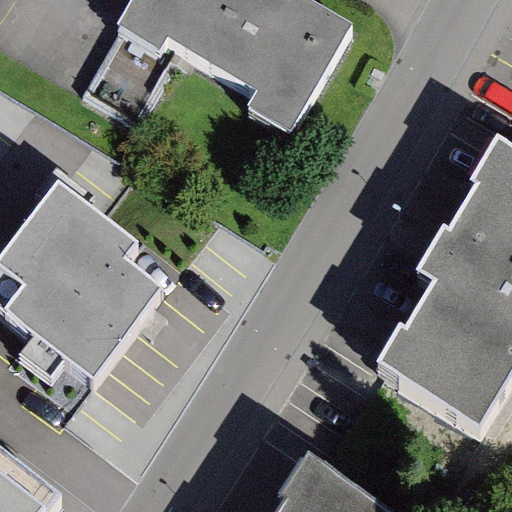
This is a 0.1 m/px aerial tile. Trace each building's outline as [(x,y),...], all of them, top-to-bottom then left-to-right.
[(161,60),(170,44),(260,94),(251,111),(293,135),(354,27),(306,0),(136,0),(117,35),(161,60)] [(122,41),(91,104),(140,128),(171,65),(122,41)] [(377,369),(483,433),(511,383),(511,150),(499,143),(473,186),(478,189),(451,233),(446,230),(418,276),(435,286),(406,333),(401,330),(377,369)] [(59,185),(0,263),(0,313),(96,385),(166,292),(128,263),(141,246),(59,185)] [(0,511),(52,511),(63,499),(0,451),(0,511)] [(388,511),(309,460),(283,500),(288,504),(282,511),(388,511)]
